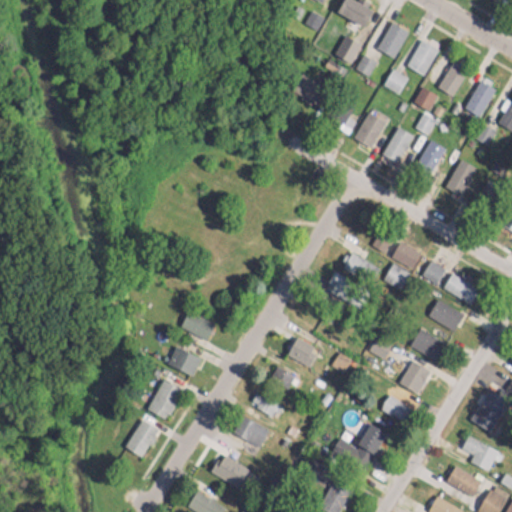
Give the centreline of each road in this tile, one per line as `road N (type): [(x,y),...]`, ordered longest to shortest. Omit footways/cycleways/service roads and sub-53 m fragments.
road 1 (residential): [(142,511),(349,188)]
road 2 (residential): [(377,511),(511,296)]
road 3 (residential): [(511,279),(349,188)]
